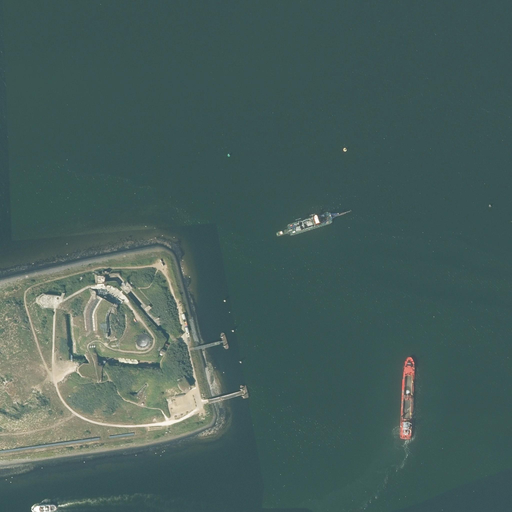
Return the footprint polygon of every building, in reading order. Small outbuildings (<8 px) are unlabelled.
[(103,357),(151,360),(152,360),(153,359),(157,353),(165,357),(167,352),(160,348),(164,340),(164,338),(153,326),(125,294),(119,287),(114,281),(105,281),(103,281),(96,282),(69,294),(70,314),(75,354),(88,355),(88,354),(98,354),(98,356),(103,357)] [(126,281),(123,284),(119,287),(125,294),(132,288),(126,281)] [(61,310),(62,301),(64,293),(62,293),(61,295),(60,297),(59,297),(60,296),(50,295),(50,294),(49,293),(48,293),(48,294),(42,294),(36,298),(35,303),(42,308),(43,307),(61,310)] [(143,305),(141,307),(158,327),(160,325),(143,305)] [(58,350),(59,350),(50,336),(50,334),(49,334),(48,334),(41,333),(41,334),(41,335),(48,337),(57,351),(58,350)] [(79,372),(85,379),(102,379),(102,383),(104,383),(105,366),(100,366),(98,356),(98,354),(88,354),(88,355),(88,364),(86,364),(79,369),(79,372)] [(9,383),(1,374),(1,375),(9,383)] [(189,385),(183,376),(175,382),(178,386),(181,391),(183,391),(182,392),(180,392),(181,393),(182,393),(186,393),(189,391),(190,390),(189,389),(189,388),(188,388),(189,385)] [(10,384),(9,383),(7,384),(7,385),(6,388),(4,389),(17,407),(18,406),(20,406),(21,406),(20,405),(21,403),(23,405),(23,403),(27,400),(14,382),(12,384),(10,384)] [(129,396),(134,398),(132,400),(142,409),(146,409),(153,402),(146,395),(147,392),(146,391),(148,389),(147,388),(141,395),(139,397),(135,397),(130,395),(129,396)] [(98,438),(0,451),(0,453),(99,440),(98,438)]
